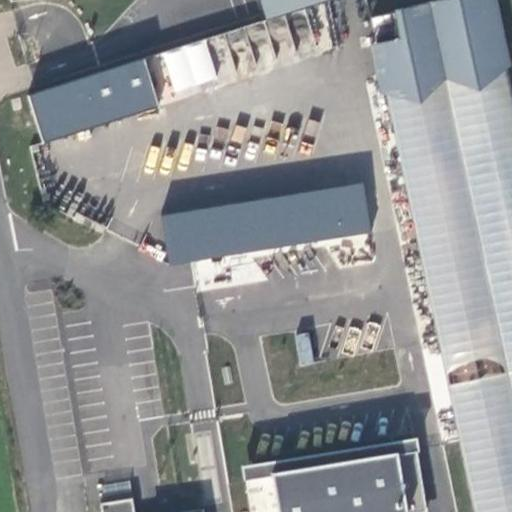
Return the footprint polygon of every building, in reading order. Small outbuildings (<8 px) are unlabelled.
[(259,0),(265,18),(325,0),(259,0)] [(494,0),(449,0),(401,10),(407,36),(381,41),(391,90),(390,90),(477,511),(511,511),(511,76),(510,65),(508,66),(494,0)] [(391,90),(381,41),(376,43),(386,91),(390,90),(391,90)] [(27,88),(40,139),(159,110),(155,94),(216,79),(207,43),(27,88)] [(167,261),(370,238),(364,187),(162,210),(167,261)] [(298,365),(312,364),(310,333),(296,334),(298,365)] [(427,511),(417,439),(243,464),(249,511),(427,511)] [(104,495),(129,495),(129,483),(103,483),(104,495)] [(138,511),(136,496),(104,501),(106,511),(205,511),(205,509),(185,511),(138,511)]
